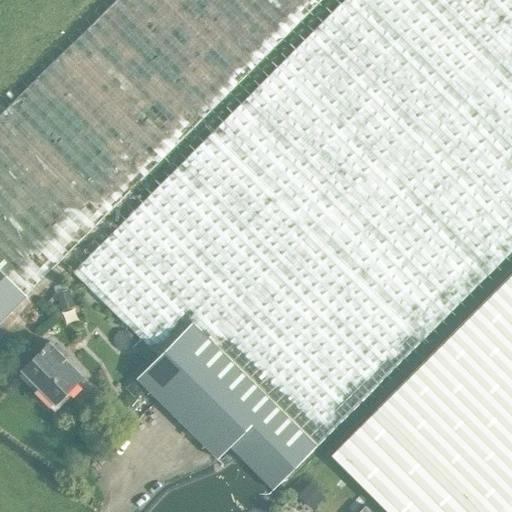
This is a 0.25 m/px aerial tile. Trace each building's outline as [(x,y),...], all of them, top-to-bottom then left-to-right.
[(0,296),(12,309),(321,0),(116,0),(20,97),(0,116),(0,296)] [(511,0),(345,0),(74,272),(142,339),(133,348),(150,365),(193,323),(317,446),(437,324),(511,249),(511,0)] [(497,511),(511,497),(511,275),(379,408),(332,456),(388,511),(497,511)] [(0,321),(12,309),(0,296),(0,321)] [(137,379),(218,459),(230,447),(273,490),(317,446),(193,323),(150,365),(137,379)] [(56,404),(84,376),(50,342),(22,370),(56,404)] [(310,481),(297,495),(312,510),(325,496),(310,481)] [(511,511),(511,497),(497,511),(511,511)]
